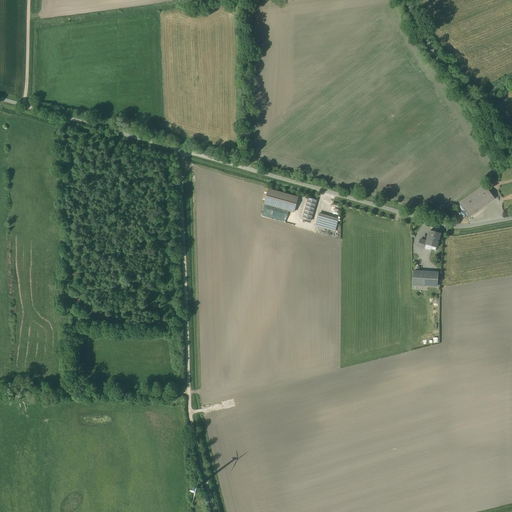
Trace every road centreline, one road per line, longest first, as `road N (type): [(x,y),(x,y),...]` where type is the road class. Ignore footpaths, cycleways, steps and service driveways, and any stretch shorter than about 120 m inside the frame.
road 1 (unclassified): [(0,99),(445,225),(511,218)]
road 2 (track): [(214,511),(187,388),(184,152)]
road 3 (unclassified): [(511,150),(428,48),(405,0)]
